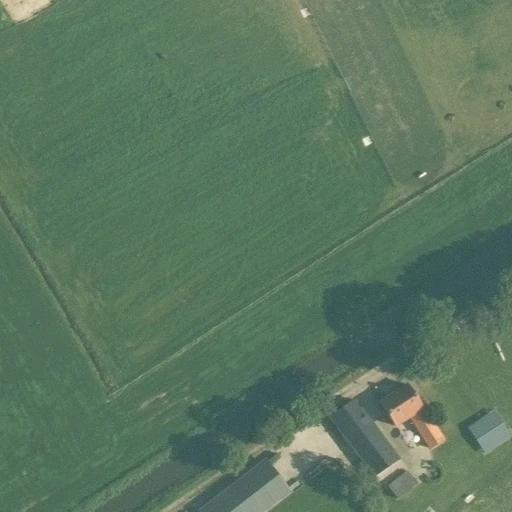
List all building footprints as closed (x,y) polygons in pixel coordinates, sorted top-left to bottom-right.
[(424,409),(422,410),(406,385),(377,403),(394,428),(408,420),(428,451),(444,440),(424,409)] [(353,400),(328,418),(373,478),(398,461),(353,400)] [(495,415),(475,428),(488,448),(508,435),(495,415)] [(265,511),(289,494),(264,460),(197,511),(265,511)] [(416,485),(406,472),(387,487),(397,499),(416,485)]
